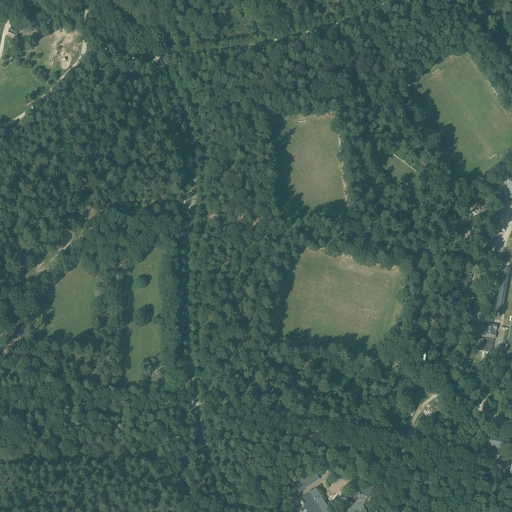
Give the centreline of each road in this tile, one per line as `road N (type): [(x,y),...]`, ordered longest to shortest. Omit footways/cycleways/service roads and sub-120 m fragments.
road 1 (unclassified): [(156,60),(182,106),(194,163),(186,316),(198,404)]
road 2 (track): [(0,402),(198,404)]
